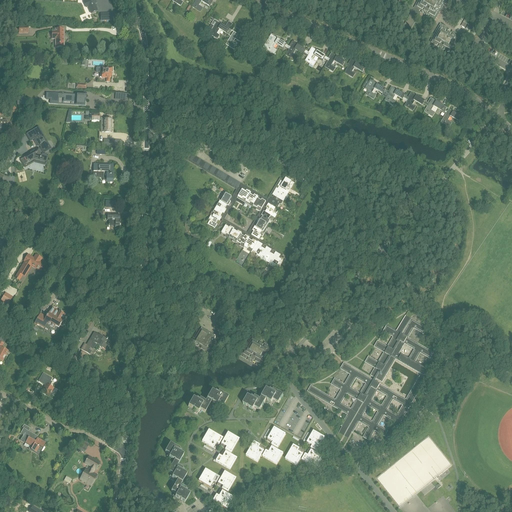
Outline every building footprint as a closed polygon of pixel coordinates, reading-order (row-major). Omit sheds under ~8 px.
[(94,0),(85,0),(86,1),(85,2),(87,7),(88,7),(91,13),(97,11),(94,4),(96,4),(94,0)] [(193,0),(196,1),(192,7),(200,12),(203,8),(199,6),(201,2),(210,7),(211,5),(212,5),(211,4),(213,2),(209,0),(193,0)] [(388,0),(392,2),(392,3),(405,11),(408,5),(399,0),(388,0)] [(429,18),(435,21),(446,0),(418,0),(413,8),(419,12),(420,10),(421,11),(420,13),(428,17),(429,15),(430,16),(429,18)] [(449,0),(450,0),(449,1),(462,9),(466,3),(459,0),(449,0)] [(410,14),(401,30),(407,33),(416,17),(410,14)] [(229,35),(230,33),(228,32),(229,29),(221,24),(214,20),(209,29),(212,30),(209,34),(217,40),(219,36),(215,34),(218,29),(231,37),(229,35)] [(440,24),(428,45),(434,48),(435,47),(436,47),(435,49),(442,53),(443,52),(445,52),(444,54),(449,57),(461,36),(452,31),(451,33),(449,32),(448,31),(449,29),(440,24)] [(52,39),(55,39),(55,48),(64,48),(64,29),(55,29),(55,31),(51,31),(52,39)] [(231,37),(229,35),(231,37),(226,45),(234,50),(236,47),(232,44),(235,39),(243,45),(245,43),(245,42),(246,40),(234,32),(231,37)] [(285,47),(286,48),(288,46),(286,45),(286,44),(271,35),(263,48),(274,55),(277,50),(273,48),(276,44),(283,49),(285,47)] [(289,47),(288,46),(286,48),(289,49),(285,55),(290,58),(290,59),(291,60),(292,61),(293,61),(294,60),(294,61),(297,56),(293,54),(296,50),(303,55),(304,53),(306,54),(307,52),(306,51),(306,50),(292,42),(289,47)] [(325,57),(326,56),(312,48),(309,53),(307,52),(306,54),(309,55),(305,61),(314,66),(316,62),(313,60),(316,56),(323,61),(324,59),(326,60),(327,58),(325,57)] [(328,58),(327,58),(326,60),(328,61),(325,67),(333,72),(336,68),(332,66),(334,61),(342,67),(344,65),(345,66),(347,64),(345,62),(331,53),(328,58)] [(348,64),(347,64),(345,66),(348,67),(344,73),(353,78),(355,74),(351,71),(354,67),(362,73),(363,71),(364,71),(364,70),(363,70),(365,68),(351,59),(348,64)] [(100,68),(100,73),(100,77),(102,78),(107,78),(106,82),(110,82),(110,78),(111,78),(111,74),(112,73),(112,70),(111,69),(111,68),(107,68),(107,67),(104,67),(104,68),(102,68),(100,68)] [(386,93),(387,91),(385,90),(386,89),(370,80),(365,89),(368,90),(365,95),(374,100),(376,96),(372,93),(374,89),(383,94),(384,92),(386,93)] [(404,98),(405,99),(407,97),(405,96),(405,95),(391,87),(388,92),(387,91),(386,93),(388,95),(385,101),(393,106),(396,102),(393,100),(395,96),(402,100),(404,98)] [(86,101),(86,96),(46,93),(46,99),(50,99),(50,103),(58,104),(58,97),(63,98),(63,101),(72,102),(72,98),(76,98),(76,105),(84,105),(84,100),(86,101)] [(408,98),(407,97),(405,99),(408,100),(405,106),(413,111),(416,107),(412,105),(415,101),(422,105),(424,103),(425,104),(426,103),(425,102),(425,101),(411,93),(408,98)] [(433,106),(444,113),(445,111),(443,109),(445,107),(431,98),(428,103),(426,103),(425,104),(428,106),(424,112),(433,117),(435,113),(431,110),(433,106)] [(462,117),(461,117),(449,109),(446,114),(444,113),(446,114),(441,122),(450,127),(452,123),(448,121),(450,116),(459,122),(460,120),(461,120),(460,119),(462,117)] [(111,132),(111,118),(101,118),(101,132),(104,132),(111,132)] [(21,160),(22,162),(24,166),(30,162),(30,163),(35,160),(34,159),(36,158),(37,160),(46,162),(48,155),(44,154),(45,152),(51,149),(38,127),(26,134),(30,141),(33,139),(39,148),(24,157),(25,158),(21,160)] [(113,181),(113,165),(93,164),(93,172),(90,172),(90,178),(103,178),(106,178),(106,181),(113,181)] [(283,182),(280,181),(277,186),(278,187),(280,188),(285,191),(288,186),(291,188),(294,184),(285,178),(283,182)] [(245,201),(246,200),(249,195),(250,193),(247,191),(247,190),(243,187),(238,196),(238,197),(241,199),(240,201),(244,203),(245,201)] [(278,187),(276,190),(275,190),(271,195),(274,197),(280,200),(283,201),(288,192),(285,191),(280,188),(278,187)] [(250,193),(249,195),(246,200),(245,201),(249,203),(248,205),(252,208),(253,206),(253,205),(257,199),(258,197),(254,195),(255,194),(251,192),(250,193)] [(234,200),(225,195),(224,194),(222,198),(220,197),(218,201),(220,202),(221,202),(226,206),(229,202),(231,204),(234,200)] [(255,210),(259,212),(264,204),(265,204),(266,202),(262,200),(262,199),(258,196),(258,197),(257,199),(253,205),(253,206),(256,208),(255,210)] [(278,204),(279,205),(280,206),(283,201),(280,200),(274,197),(272,200),(269,199),(266,204),(269,206),(275,209),(278,204)] [(215,209),(216,210),(222,213),(224,214),(226,211),(227,211),(229,207),(228,207),(226,206),(221,202),(220,202),(217,205),(216,204),(213,208),(215,209)] [(269,206),(267,209),(264,208),(262,212),(264,213),(270,216),(272,213),(275,214),(278,210),(275,209),(269,206)] [(211,217),(212,218),(212,217),(217,221),(219,222),(221,218),(222,219),(225,215),(224,214),(222,213),(216,210),(215,209),(213,213),(211,212),(209,216),(211,217)] [(273,218),(270,216),(264,213),(262,217),(259,215),(257,219),(260,221),(266,224),(269,226),(273,218)] [(119,227),(120,215),(107,215),(107,220),(109,220),(108,226),(115,226),(115,227),(119,227)] [(219,222),(217,221),(212,217),(212,218),(209,221),(207,219),(204,223),(213,229),(215,225),(218,226),(220,222),(219,222)] [(254,228),(255,228),(256,228),(261,232),(261,231),(263,228),(266,230),(269,226),(266,224),(260,221),(258,224),(255,223),(253,227),(254,228)] [(229,238),(230,237),(233,231),(234,229),(231,227),(231,226),(227,224),(222,232),(221,233),(225,235),(224,237),(228,239),(229,238)] [(237,242),(237,241),(241,236),(242,234),(238,232),(239,231),(235,228),(234,229),(233,231),(230,237),(229,238),(233,240),(232,242),(236,244),(237,242)] [(264,233),(261,231),(261,232),(256,228),(255,228),(254,228),(252,231),(250,230),(248,234),(257,239),(259,240),(261,237),(262,237),(264,233)] [(244,247),(245,246),(248,240),(249,238),(246,236),(246,235),(242,233),(242,234),(241,236),(237,241),(237,242),(240,244),(239,246),(243,248),(244,247)] [(249,238),(248,240),(245,246),(244,247),(248,249),(247,251),(251,253),(252,250),(257,243),(253,241),(254,240),(250,237),(249,238)] [(257,242),(257,243),(252,250),(257,253),(256,256),(260,258),(261,255),(265,250),(261,248),(263,245),(257,242)] [(265,261),(269,264),(274,255),(270,253),(272,250),(266,247),(265,250),(261,255),(266,258),(265,261)] [(275,252),(274,255),(269,264),(278,269),(283,261),(279,258),(281,256),(275,252)] [(17,280),(17,279),(19,280),(22,275),(24,277),(31,266),(40,271),(44,265),(39,262),(42,258),(36,255),(34,259),(27,255),(24,261),(25,262),(15,278),(16,279),(17,280)] [(3,293),(0,298),(0,306),(1,307),(2,306),(4,307),(10,297),(3,293)] [(49,329),(50,326),(54,329),(55,326),(59,328),(63,320),(66,315),(59,312),(52,308),(46,318),(40,314),(34,324),(37,326),(38,325),(44,328),(45,327),(49,329)] [(335,400),(330,397),(326,394),(325,394),(311,386),(308,391),(330,404),(330,403),(331,402),(334,404),(333,405),(333,407),(338,409),(341,403),(342,403),(347,394),(347,393),(358,399),(358,400),(352,410),(351,409),(350,408),(343,405),(342,407),(340,410),(349,415),(350,413),(352,414),(350,417),(348,415),(342,427),(338,432),(339,433),(343,435),(345,436),(348,438),(352,433),(358,421),(356,420),(358,417),(360,418),(359,420),(367,425),(369,423),(370,420),(363,416),(362,415),(367,406),(365,404),(367,402),(369,403),(368,405),(377,410),(378,411),(378,412),(372,421),(369,428),(363,437),(368,440),(374,430),(372,429),(373,426),(375,427),(374,429),(385,436),(388,431),(378,425),(377,424),(383,415),(381,414),(382,411),(384,412),(383,414),(394,420),(399,423),(406,410),(404,409),(402,408),(401,408),(397,415),(391,411),(387,409),(386,409),(393,398),(394,396),(397,398),(396,400),(403,405),(404,404),(405,404),(404,406),(406,407),(407,408),(408,409),(408,408),(409,408),(426,379),(421,376),(407,400),(406,399),(394,393),(393,395),(392,394),(393,392),(381,385),(379,384),(378,383),(375,381),(376,379),(381,382),(380,381),(384,376),(385,376),(395,358),(396,356),(394,355),(395,353),(396,352),(398,353),(404,343),(404,342),(415,349),(414,349),(414,350),(413,351),(412,354),(411,355),(409,359),(399,354),(398,356),(400,357),(399,358),(399,360),(398,360),(421,373),(421,372),(423,373),(422,374),(424,375),(429,378),(430,378),(433,373),(425,368),(424,368),(415,363),(414,363),(414,362),(419,352),(417,351),(419,348),(421,350),(420,351),(431,358),(434,353),(418,344),(408,338),(407,337),(413,328),(411,326),(412,324),(414,325),(413,327),(424,333),(427,328),(412,319),(411,319),(410,318),(406,316),(406,315),(396,331),(395,330),(387,325),(384,330),(395,337),(396,335),(398,336),(396,339),(394,337),(388,347),(387,347),(378,341),(377,341),(374,346),(385,352),(385,353),(379,363),(378,362),(370,357),(368,357),(365,362),(376,368),(376,369),(371,376),(375,378),(373,380),(372,380),(371,381),(370,380),(371,379),(344,363),(341,368),(352,374),(353,373),(355,374),(353,376),(351,375),(345,385),(344,384),(335,379),(332,384),(343,390),(344,388),(346,389),(344,392),(342,391),(336,401),(335,400)] [(35,328),(31,325),(26,333),(30,335),(35,328)] [(206,360),(218,339),(209,334),(207,333),(206,332),(197,327),(185,348),(189,350),(190,349),(192,350),(191,351),(198,356),(199,354),(201,355),(200,357),(206,360)] [(294,338),(282,331),(281,333),(293,340),(294,338)] [(89,355),(93,349),(96,344),(106,350),(110,342),(95,333),(87,345),(85,344),(81,350),(89,355)] [(260,368),(273,347),(264,342),(262,344),(259,342),(261,340),(252,334),(240,355),(245,358),(246,357),(247,358),(246,359),(254,364),(255,362),(256,363),(255,364),(260,368)] [(52,378),(45,374),(40,383),(46,386),(42,393),(48,397),(53,388),(48,385),(52,378)] [(262,397),(262,398),(266,400),(266,399),(267,400),(268,401),(272,403),(272,402),(274,402),(274,401),(275,401),(278,403),(283,395),(279,392),(279,393),(278,392),(273,389),(273,390),(272,392),(271,391),(269,390),(267,389),(265,391),(264,393),(263,394),(262,396),(262,397)] [(211,391),(206,399),(207,400),(210,402),(211,402),(212,402),(212,403),(213,403),(216,405),(217,404),(218,404),(219,403),(220,404),(223,405),(228,397),(224,394),(223,395),(223,394),(218,391),(218,392),(217,394),(216,393),(215,393),(214,392),(211,391)] [(244,403),(243,404),(244,405),(247,407),(247,406),(249,407),(248,407),(249,408),(251,409),(253,410),(254,409),(255,409),(256,408),(256,409),(260,411),(264,403),(265,402),(266,400),(262,398),(262,397),(260,399),(260,400),(259,399),(256,397),(255,396),(253,399),(252,398),(251,397),(248,396),(244,403)] [(193,398),(188,406),(189,407),(192,409),(192,408),(193,409),(193,410),(194,410),(195,411),(198,412),(199,411),(200,412),(201,410),(201,411),(205,413),(209,405),(210,404),(211,402),(210,402),(207,400),(206,399),(205,402),(204,402),(204,401),(200,398),(199,399),(198,401),(197,401),(197,400),(195,400),(195,399),(193,398)] [(274,427),(272,432),(266,441),(272,444),(271,444),(277,448),(285,434),(274,427)] [(29,431),(23,428),(20,434),(23,436),(21,440),(25,443),(24,446),(29,448),(28,449),(39,455),(40,453),(43,447),(45,443),(37,439),(38,438),(36,437),(36,436),(29,431)] [(222,438),(208,430),(202,441),(215,449),(218,443),(219,444),(222,438)] [(313,431),(311,435),(306,444),(311,447),(311,448),(317,451),(325,437),(313,431)] [(220,446),(225,449),(230,453),(238,439),(227,432),(220,446)] [(83,452),(89,443),(83,440),(78,449),(77,451),(79,453),(81,450),(83,452)] [(260,445),(259,445),(254,441),(246,455),(257,462),(265,449),(259,445),(260,445)] [(170,443),(165,452),(169,454),(172,448),(178,452),(179,451),(180,449),(175,447),(174,446),(170,443)] [(283,453),(269,445),(266,451),(266,450),(262,456),(276,464),(283,453)] [(299,449),(299,448),(293,445),(285,459),(297,465),(304,452),(299,449)] [(169,454),(168,456),(169,456),(169,458),(172,460),(173,460),(174,460),(174,461),(178,463),(179,463),(181,458),(182,457),(183,455),(180,453),(179,453),(178,452),(172,448),(169,454)] [(323,457),(316,453),(309,449),(306,455),(306,454),(302,460),(316,468),(323,457)] [(216,461),(229,469),(236,458),(223,450),(220,456),(219,455),(216,461)] [(86,470),(80,479),(91,486),(97,476),(92,473),(95,469),(96,470),(99,465),(95,462),(96,461),(89,457),(85,463),(91,466),(88,471),(86,470)] [(173,463),(168,472),(172,474),(175,468),(181,471),(182,471),(183,469),(182,468),(178,466),(178,467),(177,466),(179,463),(178,463),(174,461),(173,463)] [(172,474),(171,475),(172,476),(172,477),(175,480),(176,480),(177,480),(178,481),(181,483),(182,483),(186,475),(183,473),(182,472),(181,471),(175,468),(172,474)] [(198,480),(203,483),(212,488),(215,483),(219,477),(205,469),(198,480)] [(224,472),(220,478),(216,485),(222,488),(221,489),(227,492),(235,478),(224,472)] [(176,483),(171,491),(175,494),(178,488),(184,491),(185,490),(186,488),(181,486),(180,486),(180,485),(182,483),(181,483),(178,481),(177,480),(176,483)] [(175,494),(174,495),(175,496),(175,497),(178,499),(179,500),(179,499),(180,500),(181,500),(183,502),(184,502),(185,503),(187,499),(190,494),(186,492),(184,491),(178,488),(175,494)] [(220,490),(217,495),(216,495),(212,501),(226,509),(233,497),(220,490)]
